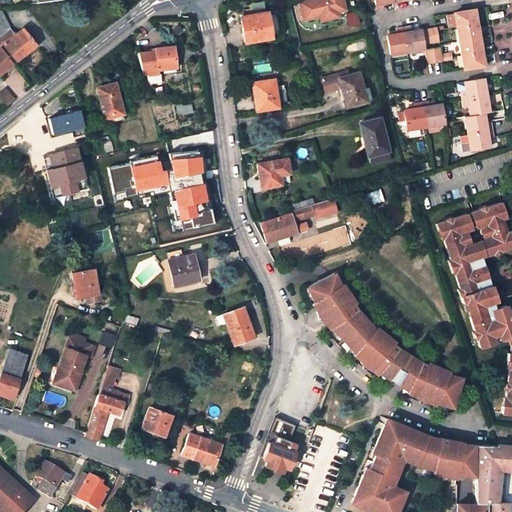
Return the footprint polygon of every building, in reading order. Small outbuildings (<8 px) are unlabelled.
[(318,0),(310,0),(300,3),(304,21),(320,17),(321,22),(339,18),(338,13),(336,4),(344,2),(343,0),(319,0),(318,0)] [(383,3),(385,3),(393,1),(392,0),(375,0),(377,9),(384,9),(383,3)] [(344,2),(336,4),(338,13),(346,11),(344,2)] [(0,45),(14,34),(9,28),(0,9),(0,45)] [(473,9),(454,13),(454,14),(449,15),(448,16),(450,27),(451,28),(457,27),(476,23),(473,9)] [(266,12),(240,17),(245,43),(270,38),(266,16),(266,12)] [(353,13),(344,15),(347,27),(356,25),(353,13)] [(459,41),(478,38),(476,26),(476,23),(457,27),(459,41)] [(422,44),(420,30),(410,32),(409,26),(402,27),(407,53),(423,50),(422,44)] [(407,53),(402,27),(395,29),(396,34),(388,36),(391,55),(407,53)] [(428,29),(430,43),(439,41),(436,27),(428,29)] [(0,48),(12,64),(35,45),(22,28),(14,34),(0,45),(0,48)] [(420,30),(422,44),(430,43),(428,29),(420,30)] [(478,38),(459,41),(461,55),(481,51),(481,49),(478,38)] [(176,72),(175,68),(172,46),(154,48),(155,52),(138,54),(143,74),(146,73),(147,78),(149,81),(152,83),(161,82),(160,73),(158,73),(157,70),(164,69),(164,73),(176,72)] [(431,49),(434,63),(442,61),(439,47),(431,49)] [(0,48),(0,73),(12,64),(0,48)] [(423,50),(426,64),(434,63),(431,49),(423,50)] [(481,51),(461,55),(464,69),(483,65),(481,51)] [(338,78),(348,75),(347,70),(323,78),(327,92),(341,88),(338,78)] [(341,88),(343,95),(347,94),(350,106),(366,101),(357,72),(348,75),(338,78),(341,88)] [(272,79),(251,83),(256,110),(277,107),(272,79)] [(483,79),(464,83),(465,83),(457,84),(458,93),(460,92),(461,100),(486,95),(483,79)] [(122,113),(114,83),(97,88),(104,118),(122,113)] [(9,95),(4,89),(0,92),(0,102),(4,107),(17,97),(13,92),(9,95)] [(478,114),(483,114),(486,113),(489,113),(486,95),(461,100),(462,107),(468,106),(470,116),(478,114)] [(425,126),(426,132),(445,129),(441,103),(434,105),(429,106),(428,101),(421,103),(425,126)] [(404,110),(407,130),(425,126),(421,103),(413,104),(414,108),(409,109),(404,110)] [(190,105),(176,107),(177,114),(191,112),(190,105)] [(80,168),(70,129),(83,125),(79,111),(48,119),(51,134),(37,137),(46,176),(80,168)] [(470,133),(491,129),(490,122),(485,123),(483,114),(478,114),(470,116),(464,117),(467,134),(470,133)] [(389,159),(388,151),(379,118),(358,123),(367,156),(368,156),(370,164),(389,159)] [(491,129),(470,133),(467,134),(467,136),(459,137),(462,152),(489,147),(487,137),(492,136),(491,129)] [(100,137),(104,153),(105,153),(112,152),(108,136),(100,137)] [(135,167),(141,194),(170,188),(164,160),(135,167)] [(257,164),(260,188),(279,185),(276,160),(257,164)] [(288,211),(313,204),(312,198),(287,206),(288,211)] [(313,204),(288,211),(289,214),(260,223),(266,242),(295,233),(294,232),(300,231),(298,225),(293,227),(291,221),(311,215),(318,213),(319,217),(334,212),(330,199),(313,204)] [(507,313),(505,305),(497,308),(482,265),(468,269),(466,262),(480,257),(492,253),(492,255),(501,252),(500,250),(511,245),(511,238),(509,230),(505,231),(501,219),(505,218),(499,202),(486,206),(486,205),(477,208),(478,209),(471,212),(476,227),(486,223),(488,226),(490,234),(491,237),(460,248),(459,244),(457,236),(456,234),(471,228),(465,214),(452,218),(452,216),(443,219),(443,221),(435,224),(440,239),(442,239),(449,259),(447,260),(452,274),(454,274),(458,288),(457,288),(462,303),(464,303),(473,330),(471,331),(474,339),(476,339),(478,347),(506,338),(509,345),(506,368),(508,368),(506,382),(505,382),(504,390),(505,390),(505,397),(503,397),(502,412),(511,413),(511,326),(510,321),(511,321),(509,312),(507,313)] [(311,256),(350,243),(345,226),(306,238),(311,256)] [(479,229),(482,237),(490,234),(488,226),(479,229)] [(459,244),(469,241),(466,233),(457,236),(459,244)] [(181,256),(179,249),(166,252),(168,259),(181,256)] [(174,285),(198,279),(192,254),(181,256),(168,259),(174,285)] [(468,269),(482,265),(480,257),(466,262),(468,269)] [(70,272),(75,298),(83,296),(98,294),(93,268),(70,272)] [(510,277),(508,271),(502,273),(504,279),(510,277)] [(334,332),(334,334),(334,335),(346,348),(349,348),(353,352),(351,355),(350,356),(356,361),(359,360),(368,368),(369,370),(375,375),(376,374),(406,392),(405,393),(412,396),(414,395),(427,400),(427,402),(433,405),(434,403),(446,405),(447,401),(452,403),(459,377),(446,374),(447,372),(440,369),(437,370),(432,368),(431,365),(425,363),(424,365),(418,362),(396,350),(390,345),(392,343),(386,339),(384,339),(379,336),(379,333),(373,328),(371,330),(354,312),(350,306),(352,305),(348,299),(345,299),(342,294),(342,291),(338,286),(336,287),(330,275),(306,288),(308,292),(305,294),(310,305),(308,306),(312,312),(314,311),(322,322),(322,325),(326,331),(327,330),(330,328),(334,332)] [(85,304),(102,301),(101,293),(98,294),(83,296),(85,304)] [(242,307),(222,314),(215,317),(218,327),(226,324),(233,344),(253,337),(242,307)] [(322,322),(314,311),(312,312),(313,316),(316,320),(318,323),(320,324),(322,325),(322,322)] [(127,317),(125,322),(136,325),(137,320),(127,317)] [(157,327),(156,331),(163,333),(172,335),(174,332),(157,327)] [(69,334),(68,339),(82,344),(83,339),(69,334)] [(68,339),(54,379),(76,386),(86,357),(90,358),(93,347),(82,344),(68,339)] [(9,349),(26,355),(28,350),(11,344),(9,349)] [(9,349),(0,375),(0,395),(11,399),(26,355),(9,349)] [(368,368),(359,360),(356,361),(358,364),(362,368),(365,369),(369,370),(368,368)] [(107,365),(85,434),(84,435),(97,440),(106,411),(118,414),(122,401),(127,403),(129,395),(109,388),(112,376),(117,378),(119,369),(107,365)] [(76,386),(54,379),(52,384),(75,392),(76,386)] [(302,403),(293,421),(305,427),(313,409),(302,403)] [(164,435),(171,415),(148,407),(141,427),(164,435)] [(292,442),(297,426),(275,417),(269,433),(275,435),(272,443),(294,451),(297,444),(292,442)] [(391,431),(394,422),(391,421),(390,420),(387,420),(384,421),(383,423),(381,428),(391,431)] [(473,477),(473,451),(468,451),(468,445),(462,444),(463,443),(455,442),(454,449),(445,447),(446,440),(439,438),(439,439),(427,436),(394,422),(391,431),(381,428),(373,448),(377,449),(374,456),(369,469),(366,475),(363,473),(354,493),(364,497),(360,506),(373,511),(386,477),(395,477),(402,461),(401,459),(403,459),(404,460),(415,465),(425,468),(428,467),(433,468),(432,474),(439,475),(441,474),(447,475),(449,477),(455,478),(456,478),(456,475),(473,477)] [(220,444),(188,433),(181,454),(201,461),(200,464),(204,465),(205,462),(213,465),(220,444)] [(455,442),(446,440),(445,447),(454,449),(455,442)] [(287,469),(294,451),(272,443),(268,441),(262,459),(266,460),(264,465),(281,472),(283,467),(287,469)] [(511,446),(495,445),(473,445),(473,451),(473,477),(473,479),(473,503),(484,503),(484,511),(506,511),(507,503),(497,503),(499,471),(511,471),(511,446)] [(63,474),(43,463),(36,476),(43,480),(37,490),(49,498),(59,480),(63,474)] [(96,509),(106,490),(99,486),(101,483),(82,472),(70,494),(96,509)] [(0,511),(22,511),(32,502),(0,473),(0,511)] [(69,477),(63,474),(59,480),(65,484),(69,477)] [(395,477),(386,477),(373,511),(396,511),(405,491),(393,486),(391,487),(390,485),(392,484),(395,477)] [(360,506),(364,497),(354,493),(353,498),(352,499),(352,500),(353,502),(355,504),(360,506)] [(473,503),(455,503),(455,511),(484,511),(484,503),(473,503)]
